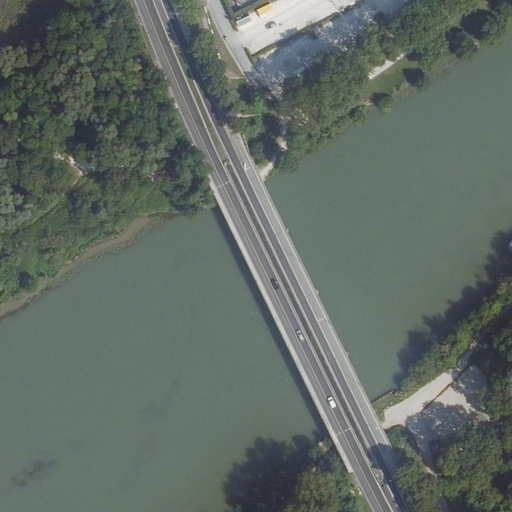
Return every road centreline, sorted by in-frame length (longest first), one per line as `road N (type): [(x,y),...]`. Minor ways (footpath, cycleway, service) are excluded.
road 1 (secondary): [(406,511),(165,0)]
road 2 (secondary): [(148,0),(387,511)]
road 3 (track): [(284,127),(476,0)]
